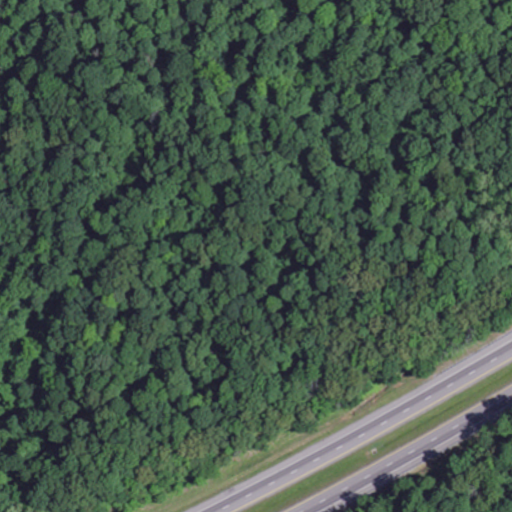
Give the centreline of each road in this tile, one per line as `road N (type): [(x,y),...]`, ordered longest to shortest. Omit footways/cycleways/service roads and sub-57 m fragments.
road 1 (motorway): [(511,343),(201,511)]
road 2 (motorway): [(302,511),(511,395)]
